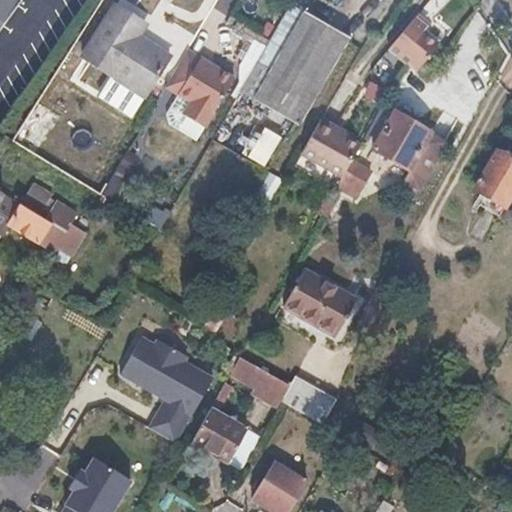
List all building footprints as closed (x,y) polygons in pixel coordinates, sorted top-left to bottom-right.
[(0,0),(0,20),(14,0),(0,0)] [(146,27),(117,9),(83,60),(146,99),(170,59),(138,40),(146,27)] [(350,43),(307,17),(256,105),(299,130),(350,43)] [(415,17),(387,47),(404,63),(414,72),(436,47),(421,33),(426,27),(415,17)] [(189,51),(186,56),(199,64),(203,59),(189,51)] [(199,64),(186,56),(166,89),(180,96),(192,103),(184,116),(206,128),(235,79),(203,59),(199,64)] [(242,68),(253,75),(260,63),(249,56),(242,68)] [(198,143),(206,128),(184,116),(192,103),(180,96),(168,117),(170,127),(198,143)] [(399,107),(395,113),(415,124),(419,118),(399,107)] [(395,113),(393,112),(372,149),(423,178),(445,141),(428,131),(429,130),(428,123),(419,118),(415,124),(395,113)] [(335,132),(322,124),(302,159),(338,180),(349,160),(355,149),(346,144),(332,137),(335,132)] [(335,132),(332,137),(346,144),(349,139),(335,132)] [(511,192),(511,162),(496,153),(475,190),(490,200),(485,207),(498,215),(511,192)] [(127,159),(121,168),(130,174),(136,164),(127,159)] [(369,170),(349,160),(338,180),(338,181),(356,191),(369,170)] [(26,204),(43,215),(53,198),(36,187),(26,204)] [(20,206),(4,197),(0,202),(0,235),(5,238),(11,228),(9,227),(21,207),(20,206)] [(68,234),(22,206),(21,207),(9,227),(11,228),(56,256),(59,251),(73,259),(86,239),(71,230),(68,234)] [(58,207),(49,222),(64,231),(73,216),(58,207)] [(353,301),(302,271),(282,306),(334,336),(353,301)] [(116,376),(161,398),(146,429),(176,443),(211,371),(136,334),(116,376)] [(238,356),(228,373),(253,387),(251,392),(276,407),(280,401),(289,385),(238,356)] [(295,376),(289,385),(280,401),(321,426),(336,400),(295,376)] [(246,428),(209,407),(190,441),(227,462),(246,428)] [(357,422),(349,434),(370,447),(378,434),(357,422)] [(114,511),(132,480),(91,456),(58,511),(114,511)] [(287,511),(306,480),(273,462),(251,498),(275,511),(287,511)] [(0,492),(0,502),(8,507),(17,511),(22,505),(8,497),(0,492)] [(390,511),(393,507),(383,501),(375,511),(390,511)]
